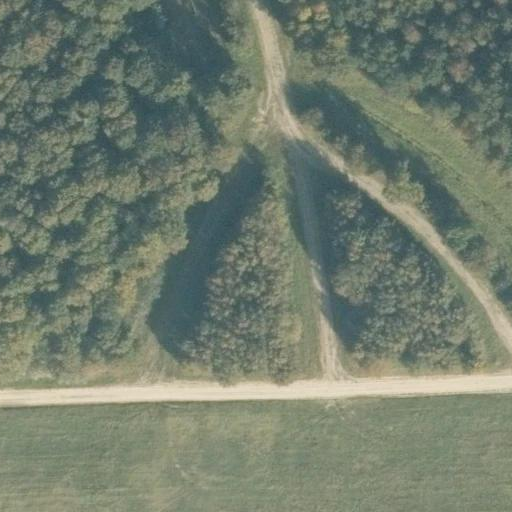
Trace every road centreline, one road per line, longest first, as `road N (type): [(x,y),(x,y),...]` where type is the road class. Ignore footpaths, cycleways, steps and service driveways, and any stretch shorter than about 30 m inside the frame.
road 1 (track): [(129,396),(245,144),(291,130),(447,249),(511,335)]
road 2 (track): [(511,381),(0,397)]
road 3 (track): [(256,0),(295,149),(333,391)]
